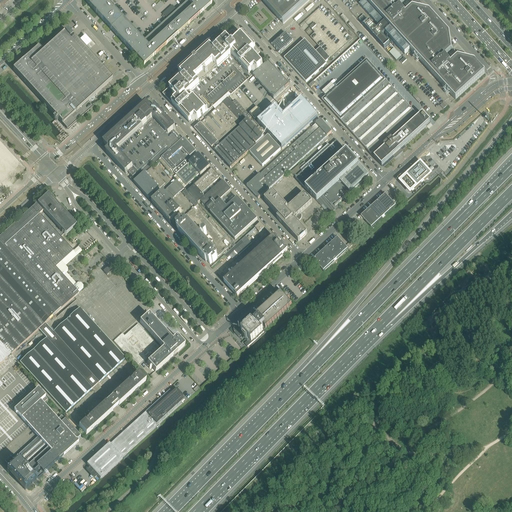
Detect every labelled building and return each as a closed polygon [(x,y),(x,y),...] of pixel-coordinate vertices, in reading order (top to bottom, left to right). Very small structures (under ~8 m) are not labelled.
[(0,0),(0,9),(10,0),(0,0)] [(83,0),(94,11),(94,12),(95,12),(95,13),(107,2),(104,0),(83,0)] [(211,4),(207,0),(188,0),(188,1),(193,7),(200,15),(201,14),(201,13),(211,4)] [(207,0),(211,4),(201,13),(201,14),(200,15),(212,4),(208,0),(207,0)] [(264,0),(263,1),(283,24),(309,0),(264,0)] [(364,0),(359,5),(379,27),(376,29),(369,21),(363,26),(384,49),(390,44),(382,35),(390,28),(391,28),(385,33),(405,55),(410,50),(442,86),(444,87),(456,100),(485,73),(474,62),(458,58),(452,51),(449,34),(444,28),(429,12),(412,8),(407,2),(406,0),(364,0)] [(189,25),(198,17),(199,16),(199,15),(200,15),(193,7),(188,1),(187,1),(186,2),(186,3),(177,10),(176,11),(189,25)] [(95,13),(101,19),(102,20),(114,9),(112,7),(108,3),(107,2),(95,13)] [(330,59),(330,60),(353,39),(323,6),(300,26),(301,27),(299,28),(304,33),(305,32),(306,33),(310,29),(315,33),(310,37),(320,48),(330,59)] [(102,20),(109,28),(111,30),(111,29),(122,19),(123,19),(121,17),(121,18),(117,13),(114,9),(102,20)] [(179,34),(189,25),(176,11),(175,12),(166,20),(165,21),(177,35),(178,34),(179,34)] [(113,32),(116,35),(125,45),(136,34),(133,30),(131,28),(129,26),(125,21),(123,19),(122,19),(111,29),(111,30),(113,32)] [(177,36),(177,35),(165,21),(164,22),(155,30),(154,31),(166,45),(176,36),(177,36)] [(189,25),(179,34),(178,34),(177,35),(178,35),(189,25)] [(17,66),(13,70),(55,116),(54,117),(54,118),(55,119),(56,120),(57,121),(58,120),(68,130),(93,108),(92,107),(88,102),(112,80),(103,70),(102,69),(99,66),(68,32),(67,31),(43,52),(40,48),(39,48),(39,47),(24,60),(17,66)] [(156,54),(166,45),(154,31),(153,32),(153,33),(144,40),(144,41),(143,41),(143,42),(148,47),(148,48),(155,55),(156,55),(156,54)] [(214,41),(193,60),(174,78),(178,82),(170,90),(171,91),(167,95),(173,102),(173,103),(172,104),(189,123),(194,119),(196,121),(208,111),(200,103),(190,92),(231,55),(232,55),(242,66),(249,74),(254,69),(256,72),(263,66),(255,58),(260,54),(241,32),(234,38),(232,36),(228,40),(227,40),(226,38),(218,46),(214,41)] [(125,45),(130,51),(131,52),(143,42),(143,41),(142,41),(138,36),(136,34),(125,45)] [(280,53),(282,51),(293,41),(285,34),(272,45),(277,51),(280,53)] [(176,36),(166,45),(167,45),(178,35),(177,35),(177,36),(176,36)] [(84,37),(79,42),(85,49),(90,45),(84,37)] [(305,40),(284,59),(306,83),(326,65),(325,63),(330,59),(320,48),(316,52),(305,40)] [(154,56),(155,55),(148,48),(148,47),(143,42),(131,52),(144,66),(154,57),(154,56)] [(167,45),(166,45),(156,54),(156,55),(155,55),(155,56),(167,45)] [(394,49),(389,53),(397,61),(401,57),(394,49)] [(154,57),(144,66),(155,56),(155,55),(154,56),(154,57)] [(212,107),(220,100),(228,92),(231,95),(247,81),(237,70),(242,66),(232,55),(231,55),(190,92),(200,103),(205,99),(212,107)] [(367,60),(322,101),(374,158),(382,167),(395,155),(396,156),(400,153),(399,151),(430,123),(422,114),(419,117),(367,60)] [(289,85),(268,62),(253,76),(273,98),(284,88),(285,88),(289,85)] [(195,129),(194,129),(195,129),(197,131),(197,132),(201,136),(203,138),(211,146),(212,148),(246,118),(232,103),(228,98),(223,103),(220,106),(215,110),(195,129)] [(235,100),(232,103),(246,118),(249,115),(235,100)] [(276,107),(258,123),(282,149),(318,117),(302,100),(284,116),(276,107)] [(151,109),(147,104),(104,143),(108,148),(110,147),(111,148),(106,152),(126,174),(128,173),(133,168),(118,151),(153,119),(169,136),(174,131),(176,129),(156,107),(151,112),(150,110),(151,109)] [(257,107),(249,114),(255,120),(262,113),(257,107)] [(246,118),(212,148),(215,151),(214,151),(215,151),(222,159),(223,159),(225,161),(224,161),(231,168),(230,169),(231,169),(245,156),(266,137),(265,135),(264,136),(261,132),(263,130),(261,129),(258,131),(259,131),(258,132),(250,123),(248,121),(248,120),(249,120),(251,118),(249,115),(246,118)] [(133,168),(138,174),(167,148),(170,151),(182,140),(174,131),(169,136),(153,119),(118,151),(133,168)] [(320,120),(247,187),(258,199),(332,133),(320,120)] [(268,136),(249,153),(262,167),(281,150),(268,136)] [(174,172),(176,175),(187,165),(185,162),(196,152),(184,138),(182,140),(170,151),(161,159),(171,169),(174,172)] [(336,141),(314,161),(295,178),(322,207),(327,202),(331,206),(333,204),(335,207),(369,176),(336,141)] [(0,152),(0,194),(21,176),(0,152)] [(199,155),(187,165),(176,175),(186,186),(199,174),(200,176),(210,167),(199,155)] [(422,183),(430,176),(429,175),(430,174),(422,165),(420,164),(419,165),(416,168),(408,175),(406,176),(404,179),(402,181),(402,180),(401,182),(405,187),(407,188),(409,191),(410,192),(412,191),(413,192),(414,190),(414,189),(415,189),(420,185),(420,184),(421,183),(422,183)] [(149,199),(155,194),(166,184),(151,168),(135,183),(149,199)] [(212,170),(194,186),(187,192),(198,204),(205,197),(202,195),(220,178),(212,170)] [(176,175),(174,177),(177,181),(184,188),(186,186),(176,175)] [(173,222),(182,214),(179,210),(171,201),(184,189),(184,188),(177,181),(152,203),(165,217),(171,223),(173,222)] [(223,182),(200,202),(211,214),(223,203),(221,201),(231,191),(223,182)] [(199,233),(220,256),(231,245),(233,248),(236,246),(212,220),(211,221),(209,219),(208,220),(205,217),(207,215),(198,204),(186,190),(182,193),(195,207),(180,221),(182,223),(185,220),(187,219),(199,233)] [(288,209),(274,193),(272,195),(272,194),(266,200),(265,201),(279,217),(277,219),(298,242),(300,241),(306,236),(307,234),(295,220),(294,219),(295,219),(298,220),(300,216),(299,215),(312,203),(311,201),(306,195),(305,196),(304,194),(289,208),(288,208),(288,209)] [(361,217),(369,225),(371,228),(396,206),(385,195),(361,217)] [(0,365),(39,330),(46,339),(20,363),(42,387),(66,413),(92,389),(98,383),(99,383),(125,359),(80,309),(53,333),(45,324),(79,294),(79,293),(83,290),(83,286),(81,284),(77,283),(76,284),(76,283),(76,282),(75,282),(74,282),(74,281),(74,280),(73,280),(67,274),(68,273),(68,269),(65,267),(82,251),(83,251),(83,250),(83,249),(82,249),(81,248),(81,247),(81,246),(80,246),(79,246),(78,247),(73,252),(72,250),(73,249),(67,242),(66,243),(61,238),(64,235),(65,237),(76,227),(63,212),(54,202),(48,196),(38,204),(0,237),(0,365)] [(257,221),(252,215),(250,213),(250,212),(249,212),(237,199),(227,208),(223,203),(211,214),(223,227),(228,232),(229,233),(236,241),(257,221)] [(204,260),(205,262),(206,263),(208,261),(208,262),(211,266),(213,264),(214,264),(217,261),(215,260),(217,258),(220,256),(199,233),(187,219),(185,220),(182,223),(177,228),(179,230),(180,230),(182,232),(181,234),(183,236),(182,237),(204,260)] [(255,228),(259,232),(264,228),(260,223),(255,228)] [(253,256),(224,283),(238,298),(244,292),(245,293),(248,290),(247,289),(267,271),(268,272),(283,258),(282,257),(287,252),(274,237),(263,247),(253,256)] [(243,243),(235,251),(239,256),(252,244),(246,237),(242,241),(243,243)] [(348,249),(337,238),(316,257),(313,260),(323,272),(348,249)] [(107,276),(114,270),(110,266),(103,271),(107,276)] [(234,330),(234,331),(234,332),(234,333),(235,333),(235,334),(240,339),(242,337),(244,339),(245,338),(247,341),(248,340),(248,341),(245,344),(248,348),(264,333),(261,330),(263,328),(266,330),(268,328),(269,328),(273,324),(274,324),(274,323),(278,319),(279,319),(283,315),(284,315),(288,310),(288,311),(288,310),(289,310),(288,310),(292,307),(288,302),(290,300),(287,297),(285,299),(281,294),(277,298),(277,297),(277,298),(272,302),(267,306),(267,307),(262,311),(258,315),(257,315),(257,316),(255,317),(252,314),(249,317),(248,315),(235,326),(235,327),(234,327),(234,328),(234,329),(234,330)] [(148,315),(140,323),(163,349),(147,363),(155,372),(174,355),(174,356),(177,353),(185,346),(177,337),(172,341),(156,323),(157,321),(155,318),(153,320),(148,315)] [(112,398),(106,404),(104,402),(77,426),(86,435),(113,411),(112,411),(118,405),(119,406),(146,381),(137,372),(110,396),(112,398)] [(64,456),(68,452),(78,443),(76,440),(80,437),(65,420),(62,422),(59,419),(57,420),(54,417),(51,414),(40,402),(46,397),(38,389),(14,411),(38,437),(37,437),(58,460),(59,460),(60,460),(61,458),(64,456)] [(100,479),(122,459),(122,458),(182,404),(182,403),(181,402),(185,399),(176,389),(172,393),(170,390),(169,390),(110,445),(109,444),(87,464),(100,479)] [(7,470),(25,490),(56,463),(58,460),(37,437),(38,437),(14,459),(16,462),(7,470)]
